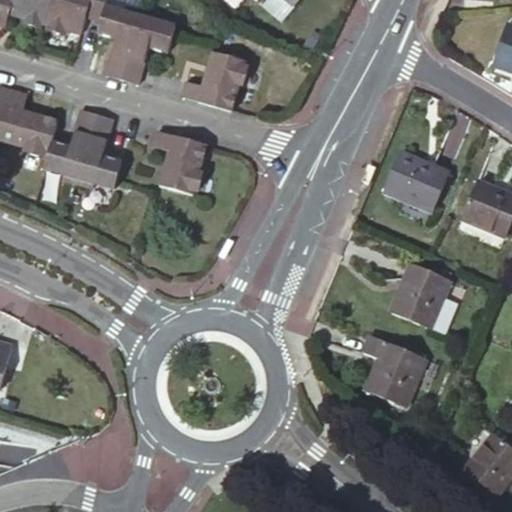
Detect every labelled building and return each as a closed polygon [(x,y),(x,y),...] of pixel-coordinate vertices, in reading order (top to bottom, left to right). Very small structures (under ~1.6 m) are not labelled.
[(47,19),(51,0),(0,0),(0,19),(6,22),(10,9),(47,19)] [(90,3),(105,8),(105,5),(106,0),(51,0),(47,19),(82,29),(90,3)] [(116,38),(105,76),(123,81),(143,11),(126,6),(124,10),(105,5),(105,8),(98,33),(116,38)] [(123,81),(139,85),(149,47),(166,52),(175,24),(156,19),(157,15),(143,11),(123,81)] [(511,66),(511,29),(499,62),(511,66)] [(188,81),(183,98),(231,111),(244,60),(214,52),(204,86),(188,81)] [(0,140),(1,141),(14,92),(0,88),(0,140)] [(29,96),(14,92),(1,141),(28,149),(29,153),(42,156),(45,153),(50,154),(53,142),(58,121),(25,112),(29,96)] [(80,186),(99,116),(82,112),(73,148),(53,142),(50,154),(46,170),(66,176),(65,181),(80,186)] [(105,157),(115,121),(99,116),(80,186),(95,190),(96,184),(117,190),(124,162),(105,157)] [(209,147),(159,133),(155,147),(171,151),(161,186),(196,196),(198,188),(203,187),(206,176),(202,172),(209,147)] [(438,210),(455,172),(405,151),(389,188),(438,210)] [(511,236),(511,233),(511,191),(486,179),(469,217),(511,236)] [(435,324),(455,276),(417,259),(396,307),(435,324)] [(409,402),(429,355),(390,338),(371,385),(409,402)] [(0,392),(11,354),(0,350),(0,392)] [(501,494),(511,480),(511,443),(498,432),(469,469),(501,494)]
